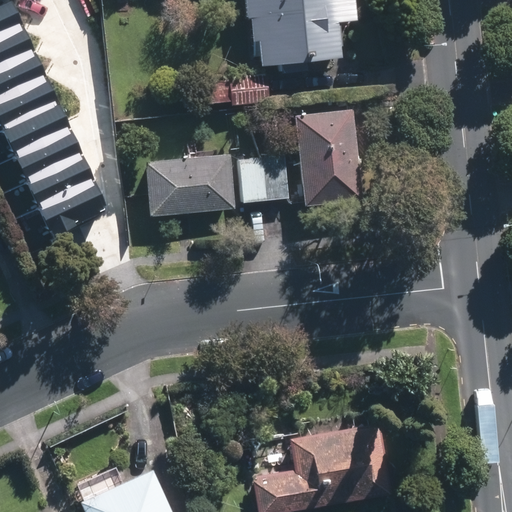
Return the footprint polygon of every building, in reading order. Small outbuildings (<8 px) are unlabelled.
[(10,0),(0,0),(0,121),(54,235),(109,209),(10,0)] [(99,0),(61,0),(63,24),(100,23),(99,0)] [(257,66),(336,58),(332,23),(354,21),(351,0),(239,0),(242,20),(245,20),(247,43),(254,41),(257,66)] [(267,103),(264,74),(224,78),(225,82),(199,85),(201,105),(227,103),(227,107),(267,103)] [(300,206),(358,201),(350,111),(291,116),(300,206)] [(232,209),(228,155),(140,163),(144,217),(232,209)] [(258,158),(262,202),(286,199),(281,156),(258,158)] [(239,204),(262,202),(258,158),(235,160),(239,204)] [(250,478),(254,511),(268,511),(386,495),(376,424),(285,438),(290,472),(250,478)] [(74,500),(79,511),(166,511),(147,468),(74,500)]
